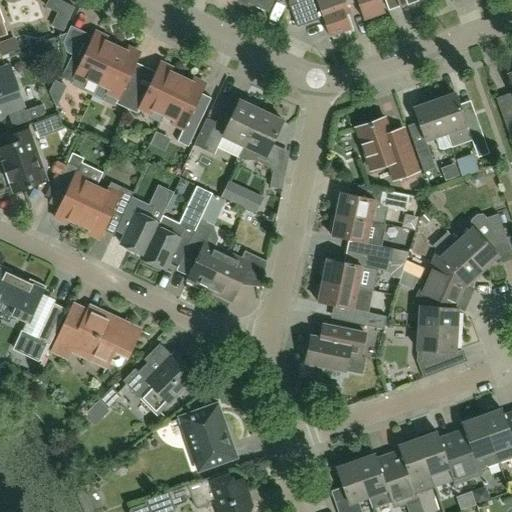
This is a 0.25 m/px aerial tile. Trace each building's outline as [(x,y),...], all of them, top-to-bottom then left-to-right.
[(48,0),(48,1),(45,8),(57,13),(51,27),(63,32),(74,7),(60,1),(58,0),(48,0)] [(249,0),(248,3),(268,13),(273,0),(276,0),(278,1),(278,0),(249,0)] [(288,0),(288,4),(297,27),(322,18),(329,36),(350,29),(344,14),(348,13),(346,6),(344,1),(343,0),(288,0)] [(343,0),(344,1),(346,6),(357,2),(363,20),(384,12),(379,0),(343,0)] [(98,84),(116,47),(105,41),(107,37),(96,32),(83,60),(72,55),(61,78),(72,83),(77,73),(98,84)] [(45,41),(30,46),(35,59),(49,54),(51,58),(60,55),(54,37),(45,41)] [(116,47),(98,84),(109,89),(107,93),(118,98),(116,103),(126,109),(137,85),(127,81),(140,53),(129,47),(126,52),(116,47)] [(137,85),(126,109),(137,114),(141,104),(163,114),(181,77),(170,72),(172,68),(161,63),(148,90),(137,85)] [(19,107),(24,106),(14,79),(10,81),(6,67),(0,69),(0,118),(3,117),(6,112),(7,112),(13,127),(44,116),(40,106),(26,111),(19,107)] [(181,77),(163,114),(174,119),(172,124),(183,129),(177,142),(188,147),(202,116),(192,111),(205,84),(194,78),(192,83),(181,77)] [(455,93),(434,101),(450,148),(472,140),(476,153),(488,149),(477,120),(466,124),(455,93)] [(238,157),(243,147),(261,110),(239,100),(224,132),(204,122),(193,145),(213,155),(222,136),(243,147),(238,157)] [(443,150),(450,148),(434,101),(413,108),(425,141),(434,138),(438,149),(443,150)] [(509,137),(511,135),(511,109),(501,114),(509,137)] [(244,160),(252,160),(272,169),(269,187),(281,190),(287,161),(266,156),(282,121),(261,110),(243,147),(238,157),(244,160)] [(388,164),(393,180),(418,171),(408,142),(403,127),(389,132),(384,118),(356,128),(371,170),(388,164)] [(8,144),(0,147),(0,159),(12,194),(19,192),(48,181),(29,129),(6,138),(8,144)] [(423,172),(435,168),(427,145),(415,149),(423,172)] [(468,174),(486,171),(484,155),(466,157),(468,174)] [(67,191),(54,218),(66,224),(68,219),(78,224),(96,187),(86,183),(88,178),(76,173),(79,167),(68,162),(57,186),(67,191)] [(89,229),(86,233),(99,239),(111,211),(122,216),(133,193),(111,182),(106,192),(96,187),(78,224),(89,229)] [(263,199),(229,182),(222,196),(257,212),(263,199)] [(175,246),(185,251),(212,194),(196,186),(179,224),(162,216),(158,224),(142,259),(164,270),(175,247),(175,246)] [(380,201),(378,206),(387,208),(406,212),(409,196),(382,190),(380,201)] [(372,210),(375,200),(340,193),(336,215),(370,222),(384,224),(386,212),(372,210)] [(141,259),(142,259),(158,224),(147,219),(153,207),(131,197),(122,217),(132,221),(121,245),(143,255),(141,259)] [(472,228),(456,243),(481,270),(498,256),(490,247),(495,242),(506,238),(500,224),(497,214),(486,218),(482,213),(476,215),(471,220),(469,226),(472,228)] [(331,235),(331,236),(366,243),(369,244),(379,246),(384,224),(370,222),(336,215),(335,216),(331,218),(328,232),(331,235)] [(185,252),(195,257),(196,261),(187,280),(209,291),(226,253),(213,247),(217,239),(212,226),(200,220),(185,252)] [(440,258),(432,271),(427,282),(450,292),(460,296),(465,285),(481,270),(456,243),(440,258)] [(390,260),(393,249),(379,246),(369,244),(367,255),(390,260)] [(226,253),(209,291),(231,301),(241,281),(244,280),(261,288),(267,262),(244,251),(240,260),(226,253)] [(388,272),(390,260),(367,255),(364,267),(388,272)] [(323,278),(322,281),(356,288),(361,266),(326,259),(326,262),(321,263),(319,275),(323,278)] [(0,318),(9,322),(12,315),(27,322),(29,323),(42,295),(46,287),(29,279),(12,271),(0,265),(0,318)] [(318,300),(317,303),(352,310),(356,288),(322,281),(321,284),(317,286),(314,297),(318,300)] [(427,282),(422,293),(418,296),(417,303),(420,306),(418,328),(460,331),(461,316),(457,316),(457,309),(455,309),(460,296),(450,292),(427,282)] [(72,351),(107,367),(109,363),(116,367),(121,365),(125,357),(127,358),(140,331),(89,307),(87,310),(74,303),(51,352),(67,360),(72,351)] [(54,304),(37,338),(21,331),(12,350),(38,362),(47,344),(49,346),(66,310),(54,304)] [(383,330),(386,317),(355,310),(353,323),(383,330)] [(305,363),(344,371),(348,355),(360,358),(365,334),(342,329),(322,325),(319,339),(310,337),(305,363)] [(418,328),(416,361),(423,378),(446,369),(442,358),(443,352),(454,353),(455,348),(459,348),(460,331),(418,328)] [(135,369),(123,381),(157,416),(196,376),(173,354),(156,371),(147,363),(138,372),(135,369)] [(111,388),(98,402),(107,411),(120,397),(111,388)] [(198,470),(235,457),(216,405),(180,418),(198,470)] [(500,409),(497,410),(494,407),(484,411),(484,415),(481,416),(498,464),(511,458),(511,411),(502,415),(500,409)] [(465,476),(498,464),(481,416),(462,423),(463,428),(450,433),(465,475),(465,476)] [(418,439),(417,439),(434,488),(453,481),(452,480),(465,475),(450,433),(438,437),(437,432),(435,433),(435,430),(432,429),(418,434),(418,437),(418,439)] [(399,449),(387,454),(403,499),(434,488),(417,439),(417,440),(416,437),(413,436),(399,441),(398,444),(399,446),(398,446),(399,449)] [(374,455),(373,455),(372,453),(369,452),(357,456),(355,459),(356,461),(355,462),(368,497),(372,510),(403,499),(387,454),(376,458),(374,455)] [(337,468),(336,468),(342,487),(331,491),(337,511),(361,511),(357,501),(368,497),(355,462),(354,462),(353,460),(351,459),(338,463),(336,466),(337,468)] [(502,501),(511,496),(511,484),(505,469),(490,476),(502,501)] [(247,497),(245,498),(242,490),(246,489),(242,479),(231,483),(227,471),(187,486),(191,497),(194,507),(198,509),(208,505),(210,502),(208,499),(212,497),(216,499),(215,501),(218,511),(249,511),(251,509),(247,497)] [(171,511),(174,507),(169,492),(145,501),(146,504),(130,509),(128,511),(171,511)]
